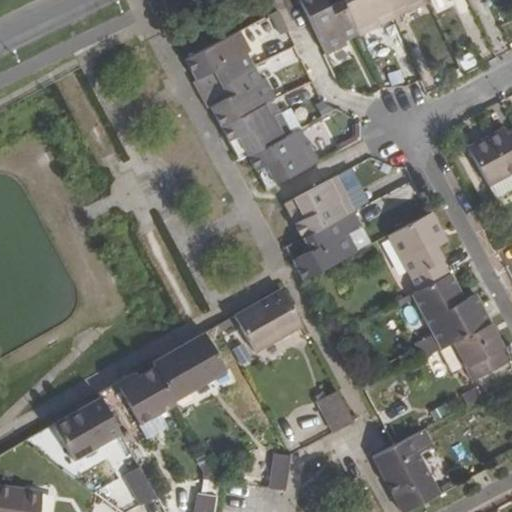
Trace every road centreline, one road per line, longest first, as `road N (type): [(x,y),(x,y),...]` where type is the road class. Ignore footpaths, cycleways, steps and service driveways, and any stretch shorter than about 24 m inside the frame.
road 1 (residential): [(403,129),(511,321)]
road 2 (residential): [(296,23),(332,93),(403,129)]
road 3 (residential): [(403,129),(511,76)]
